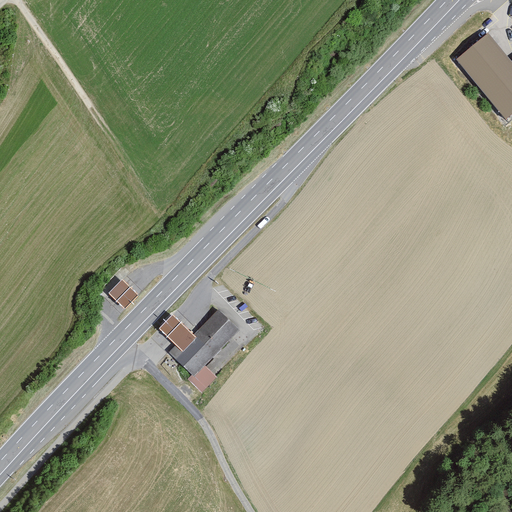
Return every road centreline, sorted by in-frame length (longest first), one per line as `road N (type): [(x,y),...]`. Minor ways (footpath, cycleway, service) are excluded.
road 1 (primary): [(453,0),(82,379)]
road 2 (track): [(135,360),(0,507)]
road 3 (track): [(151,368),(204,424),(251,511)]
road 4 (track): [(91,111),(18,0)]
road 5 (primary): [(82,379),(0,468)]
